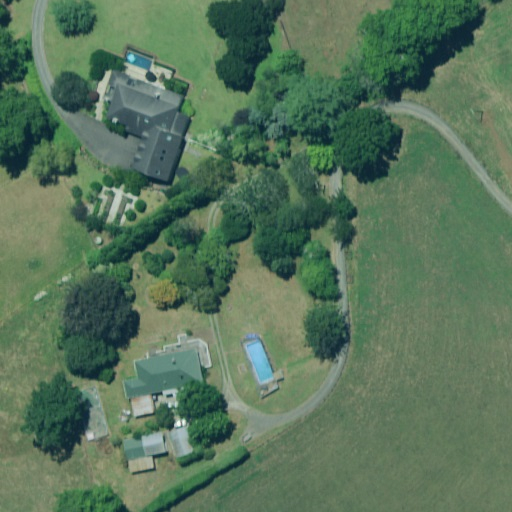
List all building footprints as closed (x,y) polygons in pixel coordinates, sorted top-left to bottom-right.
[(140,87),(123,81),(110,119),(124,124),(122,130),(144,138),(134,170),(170,183),(192,117),(181,113),(185,100),(166,93),(166,91),(142,82),(140,87)] [(167,347),(168,356),(164,357),(163,351),(147,355),(148,361),(137,362),(141,380),(126,383),(129,400),(133,399),(136,418),(157,414),(154,395),(165,393),(166,398),(177,396),(177,399),(193,396),(192,388),(207,385),(204,370),(213,368),(209,343),(182,348),(181,345),(167,347)] [(279,392),(275,383),(260,390),(263,398),(279,392)] [(201,452),(191,428),(171,436),(180,461),(201,452)] [(170,453),(166,434),(127,442),(133,474),(158,469),(155,457),(170,453)]
